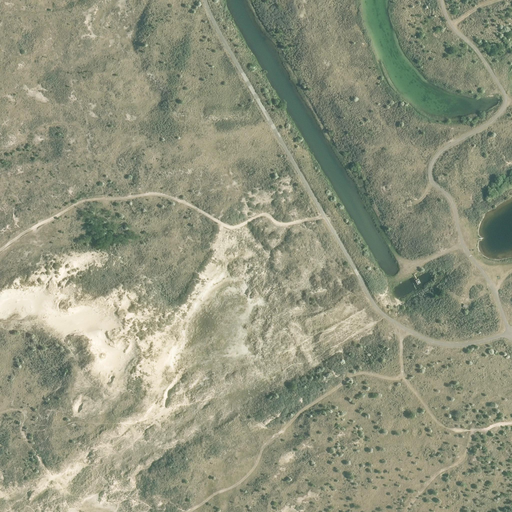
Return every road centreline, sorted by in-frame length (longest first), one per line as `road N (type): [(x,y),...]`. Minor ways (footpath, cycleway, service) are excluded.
road 1 (unknown): [(0,250),(75,204),(146,193),(184,202),(229,227),(262,214),(281,224),(324,216)]
road 2 (track): [(373,304),(204,0)]
road 3 (unknown): [(511,424),(446,427),(403,376)]
road 4 (track): [(511,333),(443,344),(390,319)]
